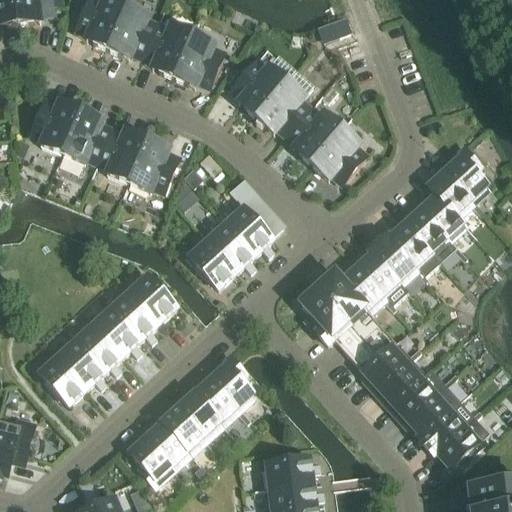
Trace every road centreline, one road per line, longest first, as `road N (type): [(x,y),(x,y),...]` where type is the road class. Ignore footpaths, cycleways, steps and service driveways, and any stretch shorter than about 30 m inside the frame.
road 1 (residential): [(0,67),(34,63),(209,139),(319,245)]
road 2 (residential): [(31,511),(246,313)]
road 3 (residential): [(319,245),(402,166),(407,151),(354,0)]
road 4 (residential): [(402,511),(399,481),(246,313)]
